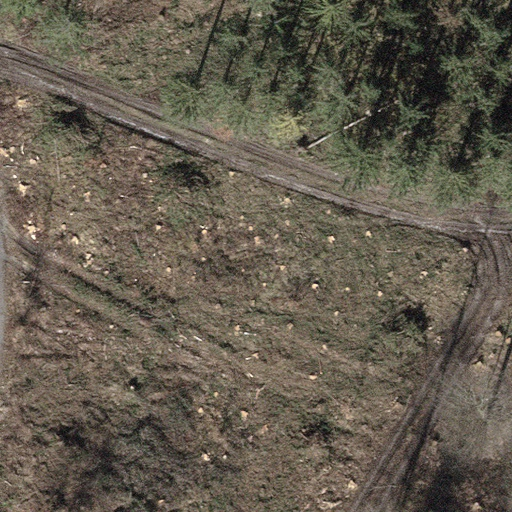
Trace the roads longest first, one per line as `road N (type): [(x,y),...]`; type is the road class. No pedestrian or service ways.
road 1 (track): [(0,49),(511,229)]
road 2 (track): [(0,188),(27,264),(0,403)]
